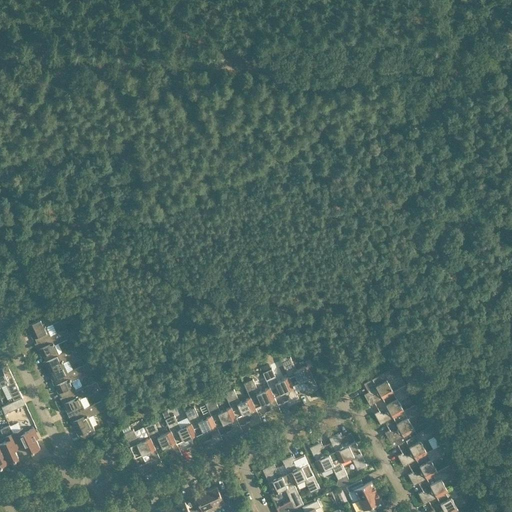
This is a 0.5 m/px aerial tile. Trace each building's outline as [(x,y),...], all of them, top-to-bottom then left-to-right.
[(34,321),(25,325),(25,326),(26,326),(29,331),(31,330),(35,337),(37,342),(51,336),(45,324),(53,320),(56,321),(62,318),(58,310),(34,321)] [(37,342),(35,343),(37,349),(40,348),(43,355),(45,360),(59,354),(53,342),(62,338),(65,339),(71,336),(67,328),(51,336),(37,342)] [(45,360),(43,361),(46,367),(48,366),(54,378),(54,379),(68,372),(67,372),(62,360),(70,356),(73,357),(79,354),(75,346),(59,354),(45,360)] [(285,356),(280,358),(288,376),(292,385),(293,385),(303,380),(303,381),(305,382),(306,381),(308,385),(307,386),(307,388),(305,389),(305,390),(307,389),(309,393),(319,389),(314,380),(308,367),(307,364),(296,369),(290,356),(286,358),(285,356)] [(54,378),(52,379),(54,386),(57,384),(62,396),(62,397),(76,390),(75,389),(80,386),(81,384),(79,378),(76,378),(75,376),(79,374),(82,375),(88,372),(92,371),(88,362),(84,364),(67,372),(68,372),(54,379),(54,378)] [(0,369),(0,386),(8,383),(12,391),(11,394),(14,400),(22,396),(6,363),(6,364),(1,367),(2,369),(0,369)] [(369,393),(365,396),(369,403),(371,404),(382,398),(382,397),(393,391),(388,381),(400,374),(396,365),(372,378),(378,389),(377,389),(376,391),(377,392),(373,394),(372,393),(370,393),(369,391),(368,391),(369,393)] [(292,385),(288,376),(277,381),(271,367),(262,372),(269,386),(274,396),(285,391),(285,392),(287,393),(287,392),(289,397),(288,399),(286,401),(288,400),(290,405),(300,400),(293,385),(292,385)] [(250,397),(250,396),(255,407),(266,402),(266,403),(268,403),(269,403),(270,407),(269,409),(269,410),(267,411),(267,412),(269,411),(271,415),(281,411),(276,402),(274,396),(269,386),(259,391),(253,378),(243,382),(250,397)] [(61,397),(60,397),(63,404),(65,403),(71,415),(85,408),(84,408),(79,396),(87,392),(90,393),(100,389),(96,380),(92,382),(76,390),(62,397),(62,396),(61,397)] [(380,412),(375,415),(379,422),(382,423),(393,417),(392,416),(404,410),(398,400),(411,393),(406,384),(393,391),(382,397),(382,398),(383,398),(388,408),(387,408),(387,410),(387,411),(383,413),(383,412),(381,412),(380,412),(379,410),(378,410),(380,412)] [(236,417),(246,412),(247,413),(249,414),(249,413),(251,417),(251,418),(250,420),(248,421),(248,422),(250,421),(252,425),(262,421),(257,412),(255,407),(250,396),(250,397),(239,401),(233,388),(224,392),(230,406),(231,406),(236,417)] [(4,413),(25,403),(22,396),(14,400),(1,406),(4,413)] [(71,415),(69,416),(71,422),(74,421),(82,439),(96,432),(87,414),(96,410),(99,411),(109,407),(105,398),(84,408),(85,408),(71,415)] [(231,406),(230,406),(220,411),(214,398),(205,402),(211,415),(211,414),(216,427),(217,426),(227,422),(229,423),(230,423),(232,427),(231,427),(230,429),(231,430),(228,431),(229,432),(231,431),(233,435),(242,431),(236,417),(231,406)] [(416,433),(409,419),(421,412),(416,403),(404,410),(392,416),(393,417),(398,426),(398,427),(397,429),(394,432),(393,431),(391,430),(391,431),(389,429),(390,431),(386,434),(393,446),(405,439),(416,433)] [(211,414),(211,415),(200,419),(194,406),(185,410),(190,422),(191,422),(196,435),(197,435),(207,430),(207,431),(209,432),(210,431),(212,435),(211,436),(211,438),(209,439),(209,440),(211,439),(213,443),(222,439),(218,430),(217,426),(216,427),(211,414)] [(165,418),(170,430),(176,443),(177,443),(187,438),(187,439),(189,439),(190,439),(192,443),(191,444),(190,446),(191,446),(188,447),(189,447),(189,448),(191,447),(193,451),(202,447),(197,435),(196,435),(191,422),(190,422),(180,427),(174,414),(165,418)] [(170,430),(160,435),(154,422),(144,426),(149,437),(150,437),(156,450),(167,445),(167,446),(169,447),(170,446),(172,451),(171,451),(170,453),(170,454),(168,455),(171,454),(173,459),(182,454),(177,443),(176,443),(170,430)] [(19,458),(15,450),(20,447),(13,432),(9,425),(0,429),(6,440),(0,442),(0,445),(8,463),(19,458)] [(403,454),(398,457),(402,464),(405,465),(416,459),(416,458),(427,452),(421,442),(434,435),(429,426),(405,439),(411,450),(410,450),(410,452),(410,453),(406,455),(406,454),(404,454),(403,454),(402,452),(401,452),(403,454)] [(22,428),(13,432),(20,447),(25,445),(29,453),(40,448),(36,439),(39,438),(34,427),(24,432),(22,428)] [(124,433),(135,457),(146,452),(146,453),(148,454),(149,453),(151,458),(150,458),(150,460),(147,462),(148,462),(150,461),(152,466),(161,461),(157,452),(156,450),(150,437),(149,437),(139,441),(133,429),(124,433)] [(342,436),(340,437),(338,433),(329,437),(335,450),(341,462),(341,461),(351,456),(357,469),(367,465),(355,441),(344,446),(344,445),(342,445),(341,445),(339,441),(340,441),(341,439),(340,438),(342,437),(342,436)] [(319,442),(309,446),(316,461),(320,469),(321,471),(332,466),(338,479),(334,489),(350,482),(347,474),(341,461),(341,462),(335,450),(324,455),(324,454),(322,454),(320,450),(320,449),(321,447),(323,446),(323,445),(321,447),(319,442)] [(412,471),(413,473),(409,476),(413,483),(415,484),(426,478),(426,477),(437,471),(432,461),(444,454),(439,445),(427,452),(416,458),(416,459),(422,468),(421,469),(420,471),(421,471),(417,474),(416,473),(414,472),(414,473),(412,471)] [(283,459),(283,461),(284,464),(294,484),(294,483),(304,478),(310,491),(320,487),(308,463),(304,454),(295,458),(293,459),(291,455),(283,459)] [(264,468),(263,470),(274,493),(285,488),(290,500),(276,507),(276,508),(278,511),(285,511),(294,508),(303,504),(294,483),(294,484),(284,464),(288,472),(277,477),(277,476),(275,476),(274,476),(273,472),(273,471),(274,469),(276,468),(274,469),(271,464),(264,468)] [(422,490),(423,492),(419,494),(423,502),(426,503),(436,497),(436,496),(448,490),(447,490),(442,480),(455,473),(450,464),(437,471),(426,477),(426,478),(432,487),(431,488),(431,490),(427,493),(427,492),(425,491),(424,492),(423,490),(422,490)] [(361,479),(346,486),(349,492),(354,490),(358,499),(378,489),(375,483),(374,484),(372,480),(361,485),(359,480),(361,479)] [(434,511),(432,511),(453,511),(458,509),(452,499),(465,492),(460,483),(447,490),(448,490),(436,496),(436,497),(437,496),(442,506),(441,507),(441,509),(437,511),(435,510),(434,511),(433,509),(434,511)] [(217,485),(206,490),(214,508),(224,504),(228,511),(234,508),(228,495),(222,497),(217,485)] [(358,499),(352,502),(357,511),(358,510),(358,511),(370,511),(373,511),(371,506),(382,501),(380,497),(381,496),(378,489),(358,499)] [(206,511),(214,508),(206,490),(195,495),(201,507),(196,510),(196,511),(206,511)] [(316,511),(315,509),(320,506),(317,499),(302,507),(304,506),(307,511),(304,511),(316,511)] [(190,511),(185,500),(174,505),(177,511),(196,511),(196,510),(190,511)]
